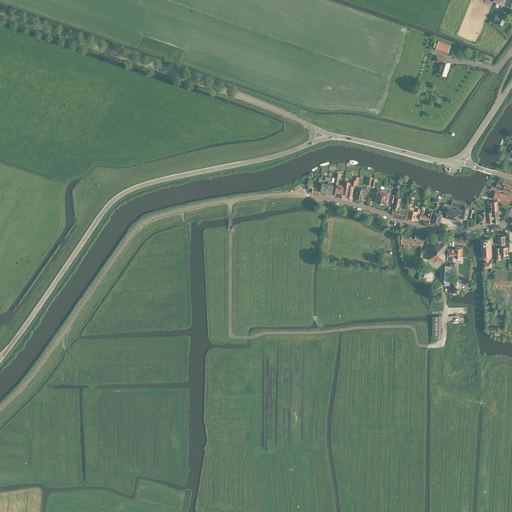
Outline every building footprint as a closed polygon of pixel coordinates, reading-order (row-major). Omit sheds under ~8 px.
[(504,5),(511,8),(511,0),(492,0),(493,1),(504,5)] [(500,15),(499,15),(496,13),(493,20),(497,22),(496,22),(502,25),(506,17),(500,15)] [(438,41),(436,49),(448,52),(450,45),(438,41)] [(438,68),(439,69),(438,73),(446,75),(450,63),(445,61),(446,58),(436,55),(434,60),(439,62),(438,68)] [(496,187),(510,191),(511,188),(511,182),(504,179),(502,184),(497,183),(496,187)] [(347,194),(347,196),(352,197),(353,189),(354,190),(355,186),(354,186),(349,185),(350,182),(345,181),(343,193),(347,194)] [(312,192),(319,193),(320,185),(310,184),(309,187),(313,187),(312,192)] [(344,185),(337,184),(336,188),(335,194),(343,195),(344,185)] [(374,201),(380,202),(384,189),(377,187),(374,201)] [(355,197),(363,199),(363,196),(365,196),(367,189),(361,188),(361,189),(357,188),(355,197)] [(384,189),(380,202),(387,204),(390,190),(384,189)] [(493,198),(501,200),(503,193),(495,191),(493,198)] [(503,193),(501,200),(509,203),(511,195),(503,193)] [(391,213),(403,217),(404,214),(406,215),(407,209),(405,208),(405,209),(398,207),(398,205),(399,206),(400,198),(396,197),(395,201),(394,204),(393,208),(391,213)] [(443,210),(445,210),(443,216),(449,218),(457,220),(457,219),(459,220),(460,217),(467,219),(469,210),(468,210),(469,205),(463,203),(452,200),(451,205),(444,203),(443,210)] [(406,215),(405,217),(408,218),(414,220),(414,219),(418,220),(421,209),(418,208),(417,212),(410,210),(411,206),(408,206),(408,209),(407,209),(406,215)] [(427,221),(431,222),(434,211),(429,210),(428,215),(423,214),(423,210),(421,210),(419,218),(423,219),(424,220),(426,221),(427,220),(427,221)] [(441,216),(443,216),(445,210),(443,210),(442,211),(439,210),(439,213),(435,212),(432,222),(438,224),(439,221),(440,219),(440,218),(441,219),(441,216)] [(486,212),(487,222),(493,222),(499,221),(498,210),(491,210),(489,210),(489,212),(486,212)] [(486,211),(481,211),(481,213),(476,214),(477,224),(487,222),(486,213),(486,211)] [(411,243),(411,242),(414,243),(414,244),(422,246),(424,237),(416,235),(415,238),(412,237),(412,236),(402,234),(401,241),(411,243)] [(498,238),(496,238),(496,244),(501,244),(501,247),(500,247),(500,248),(496,248),(496,259),(501,259),(500,255),(503,255),(504,257),(509,257),(509,254),(508,254),(507,247),(505,247),(504,244),(505,244),(505,236),(498,236),(498,238)] [(491,256),(492,253),(491,238),(486,239),(481,239),(481,254),(482,257),(485,259),(486,262),(483,262),(483,267),(484,267),(484,268),(491,267),(492,267),(491,262),(491,256)] [(428,259),(440,261),(440,260),(445,261),(447,242),(431,239),(428,259)] [(455,257),(461,257),(461,249),(455,249),(447,249),(447,256),(447,260),(449,260),(453,260),(453,256),(455,256),(455,257)] [(444,285),(448,286),(449,283),(450,283),(452,265),(445,265),(443,282),(444,282),(444,285)] [(433,336),(441,336),(441,316),(433,316),(433,336)]
